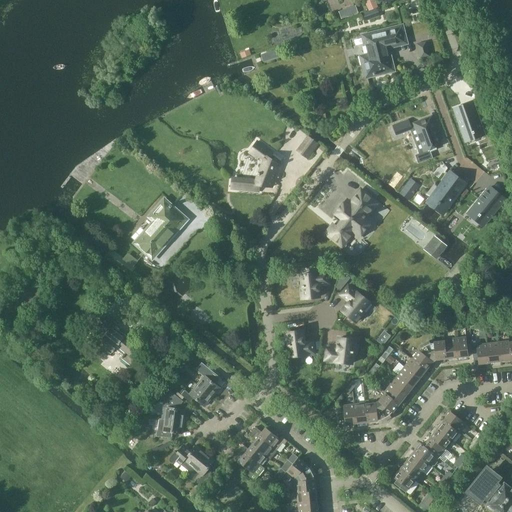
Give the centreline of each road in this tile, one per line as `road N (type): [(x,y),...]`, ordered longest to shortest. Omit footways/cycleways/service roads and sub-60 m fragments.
road 1 (residential): [(267,319),(265,243),(379,100),(450,75),(456,64),(436,0)]
road 2 (residential): [(511,387),(439,392),(368,482)]
